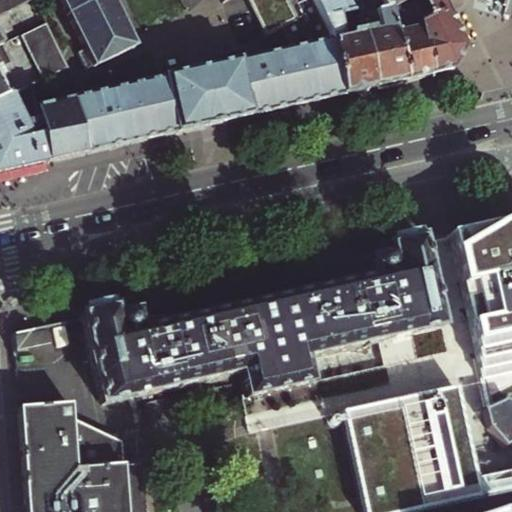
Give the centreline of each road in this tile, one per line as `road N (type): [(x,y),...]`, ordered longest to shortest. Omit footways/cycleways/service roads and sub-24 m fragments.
road 1 (secondary): [(511,116),(0,233)]
road 2 (secondary): [(0,277),(511,161)]
